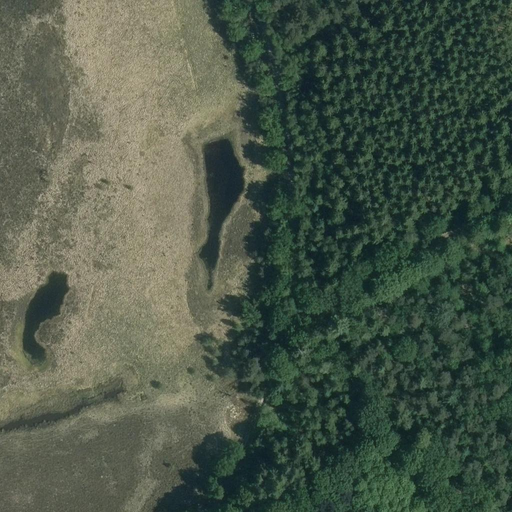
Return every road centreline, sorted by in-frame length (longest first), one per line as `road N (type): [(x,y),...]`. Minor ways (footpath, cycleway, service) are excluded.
road 1 (track): [(249,0),(279,85),(299,323),(211,511)]
road 2 (unknown): [(279,0),(303,60),(325,309)]
road 3 (track): [(492,511),(299,323)]
road 4 (track): [(511,196),(299,323)]
